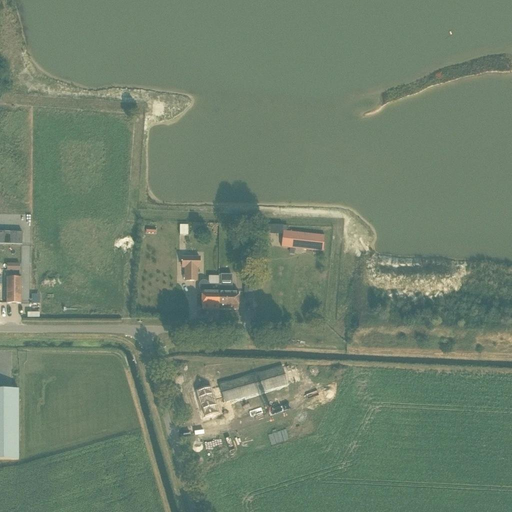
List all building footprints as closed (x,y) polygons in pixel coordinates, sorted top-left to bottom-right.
[(180,235),(188,235),(188,226),(180,226),(180,235)] [(0,232),(0,244),(22,245),(22,233),(0,232)] [(283,247),(323,251),(324,236),(285,233),(283,247)] [(185,281),(197,281),(197,268),(200,268),(200,258),(182,258),(182,268),(185,268),(185,281)] [(21,304),(21,278),(7,278),(7,304),(21,304)] [(198,286),(198,287),(198,288),(199,289),(199,290),(200,290),(200,292),(202,292),(202,310),(218,310),(219,292),(219,285),(210,285),(209,285),(208,283),(207,282),(205,281),(203,281),(201,282),(199,283),(199,284),(199,285),(198,286)] [(219,292),(218,310),(238,310),(238,292),(232,292),(232,285),(220,285),(219,285),(219,292)] [(248,287),(244,287),(244,294),(244,300),(246,300),(252,299),(252,290),(250,290),(248,290),(248,287)] [(32,294),(32,303),(40,303),(40,294),(32,294)] [(219,386),(228,418),(235,416),(233,409),(237,408),(235,401),(269,391),(270,394),(275,393),(274,389),(300,382),(296,367),(290,369),(289,366),(219,386)] [(196,392),(203,418),(218,414),(211,388),(196,392)] [(18,390),(0,390),(0,460),(18,460),(18,390)]
